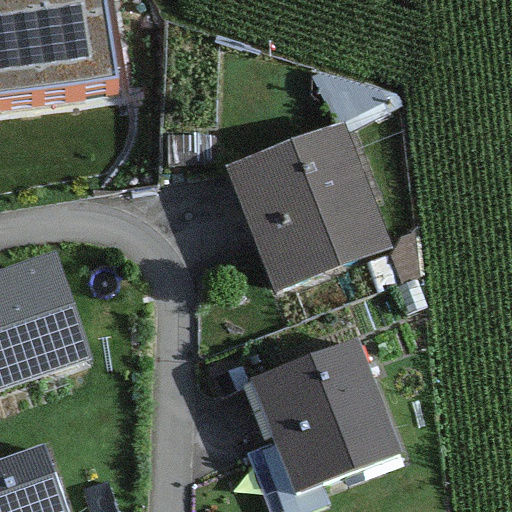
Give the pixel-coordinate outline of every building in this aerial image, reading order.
[(104,0),(72,0),(0,11),(0,113),(120,95),(104,0)] [(339,122),(229,164),(278,289),(388,247),(339,122)] [(53,272),(0,289),(0,393),(85,365),(53,272)] [(362,354),(255,395),(297,503),(403,462),(362,354)] [(68,511),(48,454),(0,470),(0,511),(68,511)]
